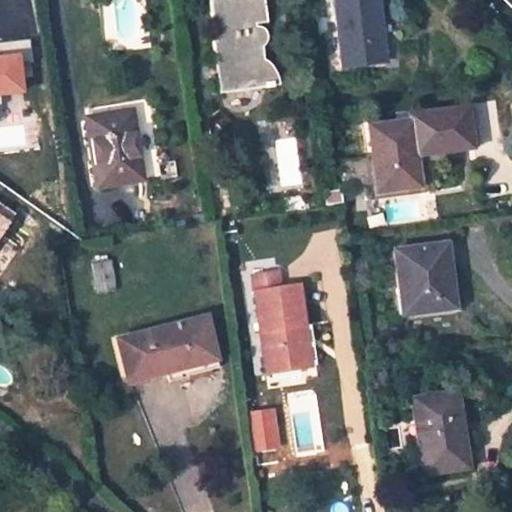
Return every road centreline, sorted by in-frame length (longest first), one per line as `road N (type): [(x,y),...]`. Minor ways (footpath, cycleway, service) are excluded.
road 1 (unknown): [(366,511),(333,235)]
road 2 (residential): [(0,428),(94,511)]
road 3 (unknown): [(190,511),(161,424),(171,394)]
